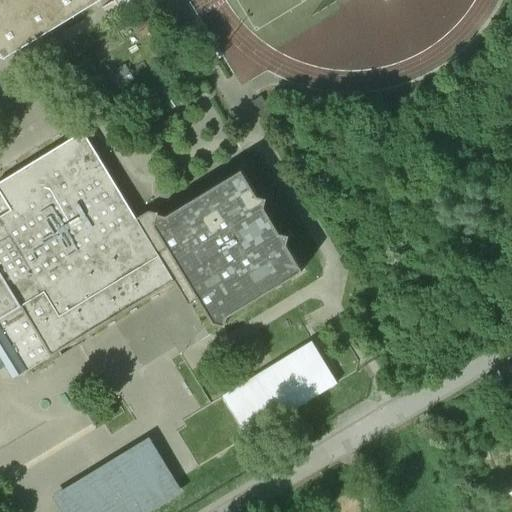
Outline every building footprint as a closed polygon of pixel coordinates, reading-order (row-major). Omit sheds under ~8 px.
[(103,0),(0,0),(0,62),(92,7),(103,0)] [(103,0),(92,7),(99,18),(117,7),(126,21),(154,4),(151,0),(103,0)] [(263,97),(254,103),(266,122),(275,116),(263,97)] [(87,134),(0,186),(0,360),(4,357),(17,378),(176,282),(167,268),(178,262),(216,325),(219,323),(226,326),(229,317),(305,271),(290,246),(293,235),(282,233),(267,209),(271,199),(260,196),(244,170),(170,215),(151,211),(139,219),(87,134)] [(312,342),(222,396),(247,438),(337,383),(312,342)] [(149,441),(56,497),(64,511),(147,511),(180,493),(149,441)]
